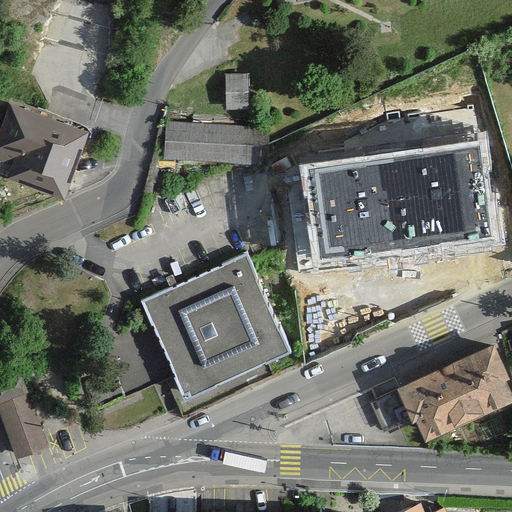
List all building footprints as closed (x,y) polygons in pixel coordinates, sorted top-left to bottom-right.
[(251,72),(226,70),(227,108),(250,108),(251,72)] [(0,175),(64,200),(89,133),(10,103),(0,130),(0,175)] [(273,128),(171,123),(169,163),(272,167),(273,128)] [(487,139),(286,167),(301,269),(502,241),(487,139)] [(187,388),(197,410),(302,362),(254,258),(149,306),(187,388)] [(511,402),(511,393),(506,380),(510,378),(494,344),(396,390),(412,424),(416,422),(426,443),(511,402)] [(0,400),(0,410),(22,468),(56,455),(30,389),(0,400)] [(404,511),(444,511),(440,500),(404,511)]
